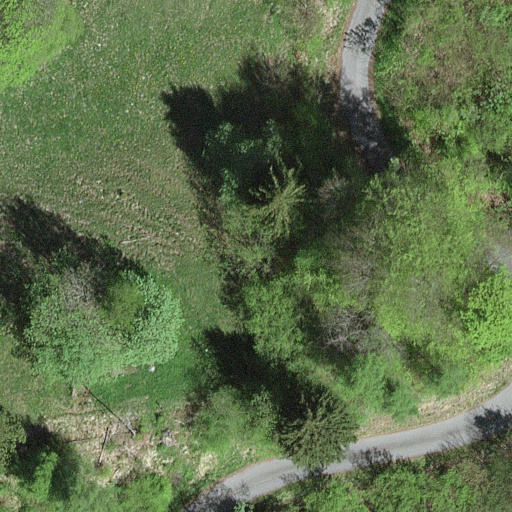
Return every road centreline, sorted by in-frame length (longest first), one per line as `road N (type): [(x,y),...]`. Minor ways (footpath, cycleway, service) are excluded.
road 1 (track): [(511,266),(431,216),(358,112),(357,40),(373,0)]
road 2 (track): [(233,511),(312,470),(440,441),(511,404)]
